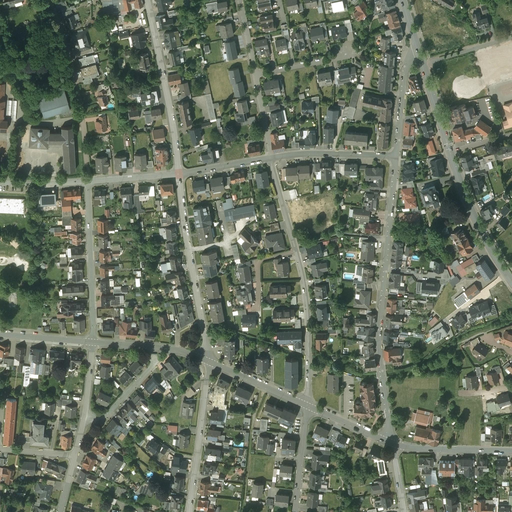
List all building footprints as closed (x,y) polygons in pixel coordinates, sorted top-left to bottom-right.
[(112,0),(102,1),(103,14),(112,13),(112,0)] [(118,0),(120,10),(124,9),(125,10),(132,9),(130,3),(129,0),(118,0)] [(157,0),(159,10),(168,8),(167,4),(172,3),(171,0),(157,0)] [(271,0),(257,0),(259,8),(261,7),(262,10),(273,7),(271,0)] [(297,0),(286,0),(288,10),(294,9),(295,13),(299,12),(299,11),(298,3),(297,0)] [(324,0),(327,9),(334,8),(332,0),(324,0)] [(343,0),(332,0),(334,8),(334,10),(345,8),(343,0)] [(381,0),(377,0),(375,1),(373,15),(378,14),(385,12),(384,9),(381,0)] [(381,0),(384,9),(387,8),(392,7),(395,6),(393,0),(393,1),(392,0),(381,0)] [(414,0),(421,22),(432,19),(426,0),(414,0)] [(210,2),(206,3),(208,13),(223,10),(223,8),(219,9),(217,2),(217,1),(210,2)] [(227,1),(222,2),(222,1),(217,2),(219,9),(223,8),(223,10),(228,9),(227,5),(228,5),(227,1)] [(364,1),(356,6),(358,10),(363,17),(366,15),(370,12),(371,12),(364,1)] [(434,17),(453,28),(453,26),(459,30),(464,21),(440,7),(434,17)] [(68,11),(62,13),(64,19),(65,18),(73,15),(71,9),(68,10),(68,11)] [(363,17),(358,10),(354,13),(359,20),(363,17)] [(396,11),(386,14),(388,19),(390,27),(400,24),(399,20),(398,16),(398,17),(396,11)] [(385,12),(378,14),(380,22),(388,19),(386,14),(385,14),(385,12)] [(487,17),(481,19),(479,13),(473,15),(473,16),(473,17),(474,18),(474,19),(475,21),(476,25),(478,25),(479,29),(485,27),(486,27),(490,26),(487,17)] [(165,14),(156,16),(158,28),(168,26),(167,26),(166,20),(166,18),(165,14)] [(272,14),(260,16),(263,28),(263,27),(265,27),(266,31),(277,29),(276,22),(274,22),(273,20),(274,20),(272,14)] [(73,15),(65,18),(68,27),(67,28),(68,30),(73,28),(72,26),(77,25),(73,15)] [(231,22),(220,25),(223,36),(233,34),(231,22)] [(345,26),(332,29),(334,39),(338,38),(338,39),(341,38),(341,37),(347,36),(345,26)] [(401,26),(391,28),(392,33),(394,40),(403,37),(402,33),(403,33),(401,26)] [(321,27),(310,29),(312,39),(316,38),(317,41),(318,41),(318,39),(325,38),(323,30),(322,27),(321,27)] [(179,30),(164,33),(166,38),(165,38),(166,42),(167,46),(172,46),(182,43),(179,30)] [(85,31),(71,36),(72,41),(74,40),(77,51),(80,50),(81,55),(90,52),(85,37),(87,37),(85,31)] [(302,31),(292,33),(295,49),(301,48),(301,47),(305,46),(304,39),(303,34),(302,31)] [(143,33),(131,35),(133,41),(135,41),(136,46),(145,44),(145,40),(146,40),(145,36),(144,36),(143,33)] [(266,38),(255,40),(258,54),(265,53),(265,49),(269,48),(268,42),(271,41),(270,33),(265,34),(266,38)] [(390,38),(382,37),(381,48),(389,48),(389,41),(390,38)] [(285,39),(276,41),(278,50),(288,48),(286,42),(286,39),(285,39)] [(235,40),(225,42),(229,58),(238,56),(238,55),(237,55),(236,49),(237,49),(236,46),(235,46),(234,40),(235,40)] [(511,44),(485,51),(487,59),(485,59),(488,73),(491,72),(492,76),(497,75),(498,79),(511,75),(511,44)] [(178,50),(168,52),(171,64),(181,62),(178,50)] [(389,51),(385,51),(384,64),(392,65),(394,65),(395,65),(396,52),(389,51)] [(147,53),(137,55),(138,60),(137,60),(137,63),(138,62),(140,69),(142,68),(143,71),(148,70),(148,67),(150,67),(147,53)] [(93,54),(79,59),(85,79),(92,77),(96,76),(97,77),(100,76),(93,54)] [(394,65),(392,65),(384,64),(380,63),(378,88),(392,89),(394,65)] [(355,66),(349,68),(350,75),(351,77),(357,76),(357,74),(357,73),(356,73),(355,66)] [(239,67),(229,69),(231,81),(241,79),(239,67)] [(349,67),(339,69),(339,71),(339,73),(340,77),(340,76),(344,75),(345,76),(350,75),(349,68),(349,67)] [(344,75),(340,76),(340,77),(339,73),(339,71),(339,69),(333,70),(334,75),(335,78),(338,78),(339,83),(351,80),(351,77),(350,75),(345,76),(344,75)] [(330,71),(318,73),(320,84),(320,83),(332,81),(332,82),(331,76),(330,71)] [(414,72),(413,72),(411,73),(410,74),(410,75),(410,76),(409,77),(409,78),(410,81),(409,81),(410,85),(408,86),(410,91),(411,91),(412,94),(421,91),(420,88),(415,73),(415,72),(414,72)] [(180,73),(168,75),(170,85),(180,83),(182,82),(181,77),(182,76),(183,76),(182,73),(180,73)] [(464,98),(471,89),(453,73),(443,84),(453,92),(455,90),(464,98)] [(485,76),(475,79),(481,99),(490,96),(485,76)] [(241,79),(231,81),(232,82),(233,82),(236,95),(245,93),(243,80),(241,80),(241,79)] [(271,79),(268,80),(267,81),(264,82),(266,93),(274,92),(271,79)] [(278,79),(275,79),(274,79),(271,79),(274,92),(281,90),(278,79)] [(182,82),(180,83),(182,94),(187,94),(191,93),(188,81),(182,82)] [(103,90),(98,92),(100,96),(97,97),(100,105),(108,103),(106,95),(112,93),(108,83),(101,84),(103,90)] [(65,85),(38,92),(44,117),(71,110),(65,85)] [(355,87),(349,106),(350,106),(355,108),(360,89),(355,87)] [(151,92),(140,94),(142,104),(154,102),(152,92),(151,92)] [(216,119),(211,93),(205,94),(210,120),(216,119)] [(375,97),(373,96),(372,96),(364,94),(362,103),(381,107),(382,105),(383,99),(375,97)] [(388,99),(383,98),(383,99),(382,105),(381,118),(390,119),(392,101),(388,101),(388,99)] [(12,120),(17,120),(18,99),(8,99),(8,114),(12,114),(12,120)] [(239,101),(237,101),(237,102),(239,112),(246,111),(249,110),(247,99),(246,100),(239,101)] [(423,99),(414,102),(417,113),(427,110),(425,104),(423,99)] [(188,101),(180,102),(181,106),(180,106),(183,119),(184,119),(185,124),(192,122),(188,101)] [(310,102),(302,102),(303,112),(313,112),(313,102),(310,102)] [(511,102),(503,105),(508,120),(503,121),(505,128),(511,125),(511,102)] [(465,104),(457,106),(457,105),(450,107),(454,122),(465,119),(467,123),(471,121),(470,117),(476,115),(473,106),(467,108),(465,104)] [(355,108),(350,106),(347,117),(352,119),(356,108),(355,108)] [(160,108),(151,109),(151,110),(152,118),(153,118),(161,117),(160,108)] [(138,110),(129,111),(129,112),(131,119),(139,118),(138,110)] [(151,110),(144,111),(145,115),(146,115),(147,121),(153,120),(153,121),(153,118),(152,118),(151,110)] [(281,110),(271,112),(273,125),(283,123),(281,110)] [(239,112),(235,113),(237,121),(245,119),(247,119),(246,111),(239,112)] [(100,121),(96,121),(97,131),(106,129),(105,120),(100,121)] [(490,127),(481,120),(476,127),(485,134),(490,127)] [(411,122),(405,121),(404,133),(406,134),(413,134),(414,127),(415,122),(414,122),(411,122)] [(431,122),(421,125),(425,136),(434,133),(433,130),(432,125),(431,122)] [(389,124),(382,124),(381,128),(380,128),(378,145),(387,146),(389,124)] [(73,126),(61,127),(61,128),(62,128),(62,133),(57,133),(48,133),(49,128),(31,127),(29,145),(47,146),(48,142),(55,142),(59,142),(63,142),(64,170),(75,170),(75,169),(73,141),(74,141),(73,136),(72,127),(73,127),(73,126)] [(199,127),(191,129),(193,140),(198,139),(202,138),(200,131),(199,128),(199,127)] [(334,127),(324,127),(324,140),(329,140),(329,139),(333,139),(333,140),(334,140),(334,127)] [(462,127),(453,129),(456,140),(460,139),(465,137),(463,131),(462,127)] [(473,128),(463,131),(465,137),(475,134),(480,133),(473,128)] [(164,139),(163,129),(153,130),(154,140),(164,139)] [(306,139),(303,139),(303,135),(304,135),(304,130),(300,130),(300,135),(300,139),(300,146),(305,146),(305,148),(310,147),(310,146),(316,146),(315,138),(315,130),(315,131),(309,132),(310,137),(306,137),(306,139)] [(363,133),(350,132),(345,132),(345,142),(353,143),(353,142),(358,143),(367,144),(367,141),(368,141),(368,140),(368,134),(364,133),(363,133)] [(406,139),(404,138),(403,146),(412,147),(413,140),(406,139)] [(272,142),(274,152),(286,149),(284,139),(279,140),(272,142)] [(432,140),(426,142),(430,154),(435,153),(432,140)] [(259,144),(248,146),(250,155),(261,153),(259,144)] [(511,144),(499,148),(499,147),(500,152),(502,158),(502,157),(511,153),(511,147),(511,144)] [(212,146),(208,147),(209,153),(202,155),(203,161),(219,158),(218,155),(220,155),(218,148),(212,149),(212,146)] [(163,147),(155,148),(157,164),(169,163),(168,156),(167,156),(167,154),(168,154),(167,147),(163,147)] [(145,153),(135,154),(136,167),(146,166),(145,153)] [(471,154),(461,157),(465,170),(472,168),(480,165),(481,169),(485,168),(486,170),(489,169),(488,164),(485,165),(483,158),(473,161),(471,154)] [(494,154),(484,156),(486,162),(495,159),(494,154)] [(125,155),(115,156),(116,169),(126,169),(126,163),(125,155)] [(106,156),(96,157),(97,168),(97,167),(98,167),(99,168),(99,170),(107,170),(107,164),(108,162),(107,160),(106,161),(106,159),(106,156)] [(431,161),(433,168),(443,166),(443,164),(442,164),(441,159),(436,160),(431,161)] [(331,161),(321,161),(321,163),(321,170),(322,178),(331,178),(331,170),(331,161)] [(321,163),(313,163),(313,171),(317,171),(320,171),(320,170),(321,170),(321,163)] [(358,164),(350,163),(350,164),(345,164),(345,163),(345,173),(350,173),(350,172),(357,173),(358,169),(358,165),(358,164)] [(403,165),(405,172),(413,171),(415,171),(413,163),(412,163),(406,164),(403,165)] [(309,165),(298,165),(298,167),(298,177),(299,177),(304,177),(304,175),(309,175),(310,176),(310,171),(310,165),(309,165)] [(443,166),(433,168),(434,175),(440,174),(444,173),(443,168),(444,168),(443,166)] [(298,167),(286,167),(286,168),(287,176),(287,179),(292,179),(292,177),(298,177),(298,178),(299,178),(299,177),(298,177),(298,167)] [(379,167),(373,167),(373,168),(366,168),(366,169),(366,179),(370,179),(370,178),(377,178),(377,183),(369,183),(369,186),(369,187),(370,187),(382,188),(383,168),(379,168),(379,167)] [(476,170),(472,171),(474,177),(481,175),(487,173),(486,170),(485,168),(481,169),(476,170)] [(267,170),(260,171),(259,170),(256,171),(258,179),(259,179),(260,185),(263,185),(269,184),(267,170)] [(244,171),(235,173),(235,175),(236,180),(240,180),(241,181),(244,181),(243,179),(245,179),(244,171)] [(415,179),(413,171),(405,172),(403,173),(404,181),(406,180),(413,179),(415,179)] [(481,175),(474,177),(472,177),(475,187),(475,188),(480,186),(484,185),(481,175)] [(223,176),(211,178),(213,191),(221,189),(220,188),(225,187),(223,176)] [(203,180),(193,182),(195,192),(200,191),(201,193),(205,193),(204,186),(203,180)] [(172,183),(161,183),(161,184),(158,184),(158,189),(161,188),(161,193),(173,192),(172,183)] [(147,185),(139,186),(139,194),(148,193),(147,185)] [(435,186),(421,190),(426,203),(428,203),(429,206),(435,205),(436,205),(437,205),(438,205),(439,204),(440,203),(438,195),(439,194),(439,193),(439,192),(438,191),(437,190),(436,190),(435,186)] [(130,187),(124,187),(124,188),(121,188),(121,187),(120,187),(121,196),(127,196),(127,197),(126,198),(127,206),(132,205),(132,204),(131,196),(130,187)] [(296,188),(290,189),(292,198),(298,197),(296,188)] [(405,199),(413,197),(412,188),(407,189),(402,189),(403,199),(405,199)] [(80,189),(61,190),(62,210),(71,210),(70,200),(76,200),(76,198),(80,198),(80,189)] [(104,189),(94,189),(94,197),(93,198),(93,205),(100,205),(99,197),(104,197),(104,189)] [(331,192),(318,196),(320,203),(302,209),(299,200),(291,203),(294,211),(293,211),(295,220),(335,209),(333,200),(329,201),(328,199),(333,197),(331,192)] [(378,195),(366,194),(365,201),(364,201),(364,202),(367,202),(366,209),(362,209),(370,210),(376,211),(378,195)] [(24,199),(0,197),(0,212),(24,213),(24,199)] [(232,197),(226,199),(227,202),(223,202),(225,210),(231,209),(232,209),(232,206),(234,206),(232,197)] [(413,197),(405,199),(406,207),(411,207),(416,206),(415,197),(413,197)] [(254,204),(235,208),(234,206),(232,206),(232,209),(231,209),(233,219),(256,214),(254,204)] [(273,204),(264,206),(267,219),(276,217),(273,204)] [(488,207),(481,210),(484,218),(493,214),(491,211),(494,210),(491,204),(488,206),(488,207)] [(511,208),(507,204),(501,211),(506,215),(511,208)] [(207,205),(194,208),(197,225),(196,225),(196,226),(197,226),(211,223),(212,223),(211,218),(210,218),(209,213),(210,212),(209,212),(207,205)] [(362,209),(354,208),(353,216),(369,218),(369,213),(361,213),(362,209)] [(231,209),(225,210),(227,220),(233,219),(231,209)] [(176,211),(166,212),(167,217),(167,222),(168,222),(175,222),(176,222),(176,211)] [(413,214),(404,215),(405,225),(420,223),(419,214),(419,213),(413,214)] [(80,218),(72,219),(72,216),(71,216),(62,217),(63,225),(69,224),(69,223),(71,223),(71,228),(81,228),(80,218)] [(508,224),(502,218),(496,224),(503,230),(508,224)] [(107,219),(98,219),(98,231),(108,230),(107,219)] [(233,219),(227,220),(230,233),(235,232),(233,219)] [(369,222),(366,222),(366,224),(366,227),(363,228),(363,229),(363,230),(364,231),(365,233),(368,231),(378,232),(379,223),(369,222)] [(211,223),(197,226),(200,243),(207,241),(207,242),(214,240),(211,223)] [(170,227),(163,228),(164,232),(166,232),(167,238),(176,236),(175,227),(175,226),(170,227)] [(245,228),(239,234),(245,241),(251,235),(245,228)] [(460,228),(452,233),(452,234),(451,235),(451,236),(452,239),(454,239),(455,239),(457,243),(467,238),(465,234),(465,232),(464,231),(463,230),(461,231),(460,228)] [(81,233),(72,233),(72,234),(70,234),(70,238),(72,238),(72,242),(81,242),(81,233)] [(281,233),(266,236),(267,242),(273,241),(275,249),(285,247),(281,233)] [(260,242),(252,234),(251,235),(245,241),(241,244),(250,253),(252,250),(253,250),(257,245),(260,242)] [(107,235),(99,236),(99,246),(108,246),(107,235)] [(467,238),(457,243),(460,248),(459,249),(458,250),(460,253),(461,254),(462,253),(463,254),(473,249),(472,247),(472,246),(472,245),(471,243),(470,243),(467,238)] [(173,240),(170,241),(170,242),(166,243),(167,247),(169,247),(169,252),(178,251),(176,241),(173,242),(173,240)] [(368,241),(363,240),(363,242),(361,259),(363,259),(363,260),(365,260),(365,259),(373,260),(374,253),(373,253),(374,241),(368,241)] [(403,242),(393,241),(393,245),(392,249),(392,253),(402,254),(403,242)] [(237,244),(231,245),(234,256),(239,255),(237,244)] [(320,244),(307,247),(310,258),(315,257),(314,255),(318,254),(318,256),(323,254),(320,244)] [(81,248),(71,248),(71,256),(81,256),(81,248)] [(109,251),(99,251),(100,260),(104,260),(107,260),(108,260),(107,255),(109,255),(109,251)] [(217,251),(202,254),(203,254),(203,257),(202,257),(204,264),(203,264),(204,264),(204,267),(203,267),(204,267),(205,271),(206,271),(207,274),(205,274),(205,275),(218,272),(216,262),(219,261),(217,251)] [(392,253),(392,257),(391,257),(391,261),(391,265),(399,265),(399,268),(405,269),(406,260),(401,259),(402,254),(392,253)] [(476,254),(471,257),(474,262),(475,262),(479,259),(476,254)] [(178,256),(169,258),(170,263),(171,268),(180,267),(179,260),(180,259),(180,257),(179,257),(178,256)] [(484,259),(481,261),(476,264),(476,265),(478,267),(480,271),(481,271),(481,270),(488,265),(484,259)] [(444,261),(434,260),(433,271),(443,272),(444,261)] [(281,262),(279,262),(279,263),(280,268),(278,268),(279,275),(289,274),(288,261),(281,262)] [(82,262),(72,263),(72,265),(69,266),(69,270),(72,270),(72,279),(76,279),(82,278),(82,271),(82,262)] [(316,263),(312,264),(312,265),(313,268),(312,268),(314,275),(323,273),(322,269),(328,267),(326,262),(321,264),(321,262),(316,263)] [(474,262),(464,268),(467,273),(478,267),(476,265),(476,264),(475,262),(474,262)] [(244,266),(238,267),(241,279),(245,279),(245,281),(251,279),(248,265),(244,266)] [(488,265),(481,270),(481,271),(484,275),(487,279),(494,274),(494,273),(495,272),(491,267),(490,268),(488,265)] [(108,266),(100,266),(100,275),(108,275),(108,270),(108,266)] [(373,268),(364,267),(357,267),(356,274),(362,274),(362,273),(363,273),(363,276),(363,281),(365,281),(372,282),(373,268)] [(182,272),(174,273),(174,274),(166,276),(167,280),(175,279),(176,283),(184,281),(184,280),(185,280),(184,277),(183,277),(182,272)] [(400,274),(390,273),(390,277),(389,281),(390,281),(389,285),(390,285),(390,287),(398,288),(399,288),(399,285),(399,282),(400,275),(400,274)] [(456,275),(449,281),(453,286),(460,280),(456,275)] [(109,280),(101,281),(101,290),(110,290),(109,283),(109,280)] [(430,281),(422,280),(421,292),(430,293),(430,281)] [(217,281),(206,283),(207,288),(206,288),(206,291),(208,291),(209,297),(215,295),(220,295),(220,294),(217,281)] [(430,281),(430,293),(438,293),(439,282),(430,281)] [(475,283),(465,291),(470,298),(481,290),(475,283)] [(325,284),(315,286),(316,290),(317,297),(323,296),(323,295),(327,295),(326,290),(325,284)] [(188,295),(185,285),(177,288),(177,290),(179,297),(188,295)] [(281,285),(278,285),(270,286),(271,286),(271,290),(270,290),(271,296),(271,295),(275,295),(275,296),(280,295),(280,294),(287,294),(287,295),(287,291),(291,291),(291,285),(281,285)] [(72,286),(62,287),(63,295),(73,294),(72,286)] [(83,286),(72,286),(73,294),(83,294),(83,286)] [(251,287),(245,288),(245,289),(237,291),(238,296),(243,296),(245,303),(253,302),(251,287)] [(370,292),(361,291),(360,300),(355,299),(354,306),(369,307),(370,292)] [(465,291),(459,295),(465,302),(470,298),(465,291)] [(120,295),(101,296),(101,305),(120,304),(120,295)] [(459,295),(455,298),(460,306),(465,302),(459,295)] [(397,299),(387,298),(387,302),(386,307),(387,307),(386,311),(395,311),(396,304),(398,305),(399,300),(397,299)] [(216,301),(210,303),(211,309),(210,310),(210,313),(212,313),(214,321),(225,319),(221,301),(221,300),(216,301)] [(482,314),(491,311),(487,300),(478,304),(482,314)] [(183,313),(191,311),(189,301),(181,303),(183,313)] [(83,303),(73,303),(67,303),(67,304),(63,304),(64,313),(73,313),(73,312),(83,311),(83,303)] [(326,304),(318,304),(318,308),(317,309),(317,316),(318,316),(319,320),(323,320),(327,320),(327,319),(326,304)] [(473,317),(482,314),(478,304),(469,307),(473,317)] [(282,309),(274,310),(274,320),(274,319),(290,318),(291,319),(291,315),(295,315),(294,309),(285,309),(282,309)] [(191,311),(183,313),(184,315),(178,316),(180,327),(194,320),(191,311)] [(376,314),(367,313),(367,319),(357,318),(356,324),(359,325),(365,325),(366,325),(366,324),(375,324),(376,314)] [(167,322),(165,314),(160,316),(163,331),(172,329),(170,321),(167,322)] [(451,321),(457,329),(467,321),(461,314),(451,321)] [(256,315),(243,315),(243,326),(243,325),(247,325),(247,326),(256,326),(256,315)] [(430,322),(434,325),(440,318),(436,315),(430,322)] [(395,316),(385,316),(384,326),(394,327),(395,321),(395,316)] [(83,319),(74,319),(74,322),(75,322),(75,330),(79,330),(81,330),(81,329),(84,329),(84,324),(83,324),(83,319)] [(131,322),(123,321),(123,324),(119,323),(119,326),(120,334),(123,334),(126,335),(135,337),(137,327),(133,326),(133,328),(130,327),(131,322)] [(151,329),(150,321),(139,321),(139,330),(145,330),(145,329),(151,329)] [(113,323),(103,323),(103,332),(113,332),(113,323)] [(374,328),(364,327),(365,325),(359,325),(358,335),(362,336),(363,337),(363,338),(373,339),(374,328)] [(151,329),(145,329),(145,330),(144,337),(154,338),(155,330),(151,329)] [(393,331),(384,330),(383,341),(393,342),(397,342),(398,337),(399,337),(399,335),(407,336),(408,331),(394,329),(393,331)] [(287,331),(278,331),(278,342),(287,342),(287,331)] [(296,331),(287,331),(287,342),(292,342),(292,340),(296,340),(296,342),(296,341),(296,331)] [(511,333),(505,331),(501,341),(511,345),(511,333)] [(326,333),(316,333),(316,341),(317,341),(317,347),(322,347),(322,341),(326,341),(326,333)] [(477,337),(470,341),(471,343),(476,346),(478,343),(478,344),(480,341),(477,337)] [(232,339),(225,339),(225,343),(225,356),(235,356),(235,344),(236,344),(236,339),(232,339)] [(225,343),(224,343),(224,357),(235,357),(235,356),(225,356),(225,343)] [(374,354),(373,343),(364,343),(364,347),(363,347),(363,352),(365,352),(365,355),(374,354)] [(478,344),(478,343),(476,346),(473,350),(475,352),(475,353),(478,356),(480,354),(483,356),(482,358),(488,350),(478,344)] [(4,345),(0,344),(0,362),(4,363),(4,358),(4,357),(3,357),(3,355),(8,355),(9,346),(8,346),(8,345),(5,345),(4,345)] [(21,346),(20,346),(20,347),(16,347),(14,359),(14,360),(17,360),(17,359),(19,359),(20,358),(23,359),(25,348),(21,347),(21,346)] [(44,350),(33,348),(33,349),(30,348),(29,360),(31,360),(31,366),(30,372),(30,373),(38,373),(40,363),(40,361),(43,361),(44,350)] [(393,348),(384,349),(385,359),(393,358),(401,358),(401,357),(400,357),(399,348),(400,348),(393,349),(393,348)] [(63,352),(50,350),(49,358),(53,359),(58,359),(58,361),(62,362),(63,352)] [(81,354),(71,353),(71,357),(70,361),(70,362),(75,362),(76,362),(76,363),(77,364),(78,364),(79,364),(80,363),(81,354)] [(110,355),(101,354),(101,362),(106,363),(109,363),(110,355)] [(181,367),(173,356),(165,363),(169,368),(173,374),(177,371),(179,373),(183,369),(181,367)] [(267,357),(258,357),(258,365),(257,365),(257,372),(263,372),(263,370),(267,370),(267,366),(268,366),(268,362),(267,362),(267,357)] [(369,357),(365,358),(363,357),(363,359),(365,359),(366,369),(376,368),(375,359),(369,360),(369,357)] [(298,359),(286,359),(286,364),(285,364),(285,368),(286,368),(286,376),(285,376),(286,380),(286,385),(298,385),(298,359)] [(136,360),(129,367),(136,373),(143,366),(145,363),(141,360),(139,363),(136,360)] [(106,366),(100,365),(100,375),(110,376),(110,367),(110,366),(106,366)] [(499,365),(492,367),(493,372),(496,371),(496,373),(502,372),(499,365)] [(168,378),(164,373),(167,371),(166,370),(164,367),(160,371),(165,381),(168,378)] [(169,368),(166,370),(167,371),(164,373),(168,378),(173,374),(169,368)] [(493,372),(487,374),(490,383),(499,381),(496,373),(496,371),(493,372)] [(127,372),(120,379),(123,381),(122,382),(125,385),(126,384),(132,377),(127,372)] [(338,372),(329,372),(329,389),(338,389),(338,382),(338,379),(338,372)] [(476,375),(466,376),(467,386),(477,385),(476,375)] [(153,376),(143,385),(145,387),(151,392),(156,387),(162,392),(165,389),(153,376)] [(230,383),(221,379),(221,380),(218,379),(215,387),(212,405),(219,406),(219,410),(224,410),(224,409),(230,410),(231,399),(232,390),(228,388),(230,383)] [(367,382),(360,383),(361,387),(362,387),(362,391),(361,391),(362,394),(363,394),(363,398),(362,398),(363,403),(360,402),(360,403),(357,403),(357,402),(354,402),(353,408),(354,408),(354,415),(361,416),(361,414),(363,414),(363,413),(366,414),(369,415),(369,414),(370,415),(376,410),(375,409),(375,408),(375,406),(374,406),(374,403),(374,402),(374,400),(376,400),(375,393),(374,391),(373,383),(367,384),(367,382)] [(251,392),(238,386),(236,392),(234,396),(235,396),(247,402),(251,392)] [(145,387),(141,392),(146,397),(151,392),(145,387)] [(194,393),(189,387),(183,392),(188,398),(194,393)] [(111,396),(99,391),(96,399),(100,401),(101,401),(107,403),(106,404),(107,404),(111,396)] [(144,399),(138,393),(132,399),(138,405),(140,402),(144,399)] [(508,393),(497,397),(500,406),(500,404),(503,403),(504,404),(511,402),(509,397),(508,393)] [(7,398),(3,442),(12,443),(16,399),(7,398)] [(144,399),(140,402),(145,407),(149,404),(144,399)] [(193,403),(183,401),(181,415),(192,416),(193,403)] [(279,418),(283,410),(276,407),(276,406),(274,405),(267,403),(267,402),(263,411),(279,418)] [(54,403),(46,403),(45,403),(43,403),(42,408),(45,408),(45,412),(54,413),(54,403)] [(128,403),(126,405),(123,408),(121,411),(127,417),(128,417),(131,413),(135,409),(128,403)] [(71,406),(66,405),(65,413),(69,413),(69,415),(75,416),(75,409),(75,406),(71,406)] [(146,411),(141,406),(138,409),(140,410),(144,414),(146,411)] [(284,407),(283,410),(279,418),(278,420),(291,426),(297,413),(284,407)] [(121,411),(121,410),(116,415),(121,419),(125,423),(129,419),(132,421),(128,417),(127,417),(121,411)] [(144,414),(140,410),(137,413),(145,421),(148,418),(144,414)] [(218,413),(212,412),(210,421),(222,422),(224,413),(218,413)] [(131,413),(128,417),(132,421),(136,417),(131,413)] [(431,416),(416,413),(415,420),(430,423),(431,416)] [(121,426),(112,419),(106,427),(113,432),(116,428),(118,429),(121,426)] [(44,422),(33,421),(32,433),(31,433),(30,436),(30,442),(48,444),(48,435),(43,434),(44,422)] [(129,431),(122,424),(121,426),(118,429),(122,432),(125,435),(129,431)] [(328,430),(317,425),(313,435),(324,440),(325,437),(328,430)] [(432,430),(417,426),(414,439),(429,442),(432,430)] [(118,429),(116,428),(113,432),(118,437),(122,432),(118,429)] [(221,430),(209,428),(208,437),(217,438),(218,436),(220,436),(221,430)] [(331,441),(336,430),(333,429),(328,439),(328,440),(331,441)] [(441,431),(432,429),(432,430),(429,442),(438,444),(441,431)] [(501,429),(492,429),(491,433),(491,440),(492,440),(501,440),(501,429)] [(336,430),(331,441),(335,443),(338,435),(339,435),(340,432),(336,430)] [(188,435),(179,434),(178,439),(176,439),(175,445),(188,446),(188,441),(187,441),(188,435)] [(66,435),(63,435),(61,435),(61,439),(63,439),(62,445),(67,445),(70,445),(71,436),(66,435)] [(269,436),(260,435),(258,445),(259,445),(259,444),(262,444),(262,446),(267,446),(268,443),(269,436)] [(339,435),(338,435),(335,443),(343,446),(347,438),(339,435)] [(296,440),(283,438),(282,447),(282,452),(294,453),(296,440)] [(105,444),(97,439),(91,448),(99,453),(102,449),(105,444)] [(114,439),(111,442),(118,448),(121,446),(114,439)] [(160,445),(152,439),(147,446),(155,452),(160,445)] [(365,443),(356,440),(353,447),(361,450),(365,443)] [(117,449),(112,444),(108,450),(114,453),(117,449)] [(175,452),(169,447),(166,451),(173,455),(175,452)] [(216,449),(206,447),(205,456),(215,458),(215,457),(219,458),(221,450),(216,449)] [(383,452),(372,447),(369,454),(369,455),(368,456),(371,458),(372,456),(377,458),(379,459),(380,459),(383,452)] [(320,455),(313,454),(312,466),(321,467),(321,463),(329,464),(329,459),(328,459),(329,456),(320,455)] [(95,459),(87,455),(84,462),(82,465),(83,466),(88,468),(91,469),(95,459)] [(123,460),(113,455),(108,464),(109,465),(117,470),(123,460)] [(386,470),(384,459),(380,459),(379,459),(377,458),(379,471),(386,470)] [(472,458),(461,458),(461,467),(461,468),(465,468),(465,473),(465,474),(472,474),(472,467),(472,458)] [(186,461),(172,459),(172,460),(173,460),(172,469),(170,469),(184,471),(186,461)] [(487,459),(477,459),(477,467),(483,468),(483,471),(489,471),(489,468),(487,468),(487,464),(489,464),(489,460),(487,459)] [(506,459),(497,459),(497,468),(499,468),(499,470),(497,470),(497,473),(503,473),(503,468),(506,468),(506,459)] [(455,461),(440,460),(439,460),(439,474),(440,473),(442,473),(442,474),(452,474),(452,473),(454,473),(454,474),(455,474),(455,461)] [(35,462),(22,461),(21,472),(26,473),(26,474),(27,474),(27,471),(34,472),(35,462)] [(58,465),(48,461),(44,469),(50,472),(55,473),(58,465)] [(216,465),(204,464),(203,472),(212,473),(212,471),(215,471),(216,465)] [(293,466),(281,464),(280,474),(284,474),(292,475),(293,466)] [(66,468),(58,465),(55,473),(58,475),(57,478),(61,480),(66,468)] [(109,465),(107,468),(106,468),(102,473),(113,479),(114,479),(116,475),(116,474),(118,471),(117,470),(109,465)] [(14,470),(3,468),(2,476),(1,476),(6,477),(5,481),(11,483),(14,470)] [(89,473),(81,470),(77,479),(81,481),(85,483),(85,482),(86,479),(88,473),(89,473)] [(97,477),(88,473),(86,479),(94,482),(97,477)] [(321,474),(312,473),(310,486),(319,487),(321,487),(322,481),(325,481),(325,475),(321,475),(321,474)] [(149,480),(152,481),(148,493),(152,494),(156,484),(153,482),(155,477),(150,475),(149,480)] [(184,478),(175,477),(174,482),(173,488),(183,490),(184,485),(183,485),(184,478)] [(387,479),(378,480),(378,481),(378,484),(380,491),(389,489),(387,479)] [(150,482),(145,480),(139,487),(147,490),(150,482)] [(52,486),(37,482),(36,488),(42,489),(40,498),(41,498),(48,500),(52,486)] [(211,483),(201,482),(200,492),(209,493),(210,490),(210,485),(211,483)] [(263,483),(254,482),(252,494),(262,495),(263,483)] [(375,484),(371,485),(372,485),(373,491),(372,491),(372,492),(380,491),(378,484),(375,484)] [(116,492),(125,494),(127,487),(118,485),(116,492)] [(418,492),(408,494),(409,502),(417,501),(417,498),(426,496),(424,489),(421,490),(421,488),(418,489),(418,492)] [(319,494),(309,493),(307,505),(317,506),(319,494)] [(289,495),(277,494),(275,503),(276,503),(284,504),(288,505),(289,495)] [(389,494),(381,496),(381,500),(375,501),(376,506),(377,506),(391,504),(389,494)] [(182,497),(168,495),(167,501),(171,502),(170,508),(171,508),(175,509),(175,508),(179,509),(180,501),(182,502),(182,497)] [(453,497),(447,497),(447,499),(448,509),(457,508),(456,499),(453,499),(453,497)] [(209,500),(199,499),(198,508),(208,509),(208,507),(209,500)] [(493,500),(477,499),(477,503),(476,509),(476,511),(481,511),(480,511),(492,511),(493,504),(493,503),(493,500)] [(423,503),(418,504),(417,501),(409,502),(411,511),(410,511),(412,511),(415,511),(415,510),(424,509),(423,505),(423,503)]
